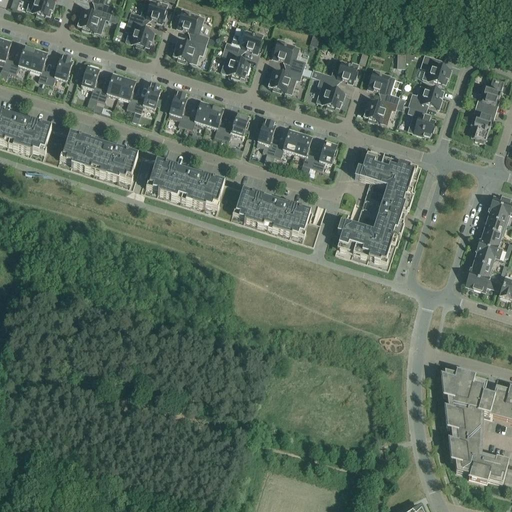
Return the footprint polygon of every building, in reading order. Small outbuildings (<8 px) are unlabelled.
[(27,0),(26,3),(30,4),(28,8),(34,10),(32,15),(36,16),(36,18),(45,21),(45,19),(50,21),(54,5),(41,1),(41,0),(27,0)] [(95,11),(95,12),(111,17),(113,10),(103,7),(105,0),(82,0),(82,1),(100,7),(98,12),(95,11)] [(131,16),(129,22),(145,27),(142,26),(144,21),(161,26),(163,22),(165,23),(168,14),(166,13),(167,9),(146,2),(141,19),(131,16)] [(109,23),(111,17),(95,12),(98,13),(96,19),(83,14),(78,30),(82,31),(81,33),(90,36),(91,34),(101,37),(105,22),(109,23)] [(190,42),(206,47),(208,40),(199,37),(204,21),(183,14),(182,18),(180,18),(177,27),(179,27),(178,31),(195,37),(193,43),(190,42)] [(145,28),(145,27),(129,22),(125,34),(129,35),(127,40),(133,42),(132,47),(136,48),(135,50),(144,53),(145,51),(149,52),(154,37),(140,33),(142,27),(145,28)] [(227,46),(224,53),(240,58),(240,57),(237,56),(239,51),(257,56),(258,52),(260,53),(263,44),(261,43),(262,39),(236,31),(231,47),(227,46)] [(2,73),(9,75),(13,64),(6,61),(11,46),(0,42),(0,67),(3,69),(2,73)] [(202,59),(206,47),(190,42),(193,43),(191,49),(178,45),(173,60),(177,61),(177,63),(185,66),(186,64),(196,67),(199,57),(202,59)] [(286,72),(301,77),(304,70),(294,67),(299,51),(278,44),(277,48),(275,48),(272,57),(274,57),(273,61),(291,67),(289,73),(286,72)] [(30,73),(36,54),(34,54),(35,52),(27,49),(26,51),(24,50),(20,66),(13,64),(9,75),(17,77),(19,70),(30,73)] [(37,54),(36,54),(30,73),(40,77),(38,84),(45,86),(49,75),(42,73),(47,58),(43,56),(44,55),(37,52),(37,54)] [(240,58),(224,53),(222,59),(226,60),(223,70),(228,72),(227,77),(231,78),(230,80),(239,83),(240,81),(244,82),(249,67),(235,63),(237,57),(240,58)] [(442,64),(425,58),(421,70),(426,72),(422,82),(445,89),(450,74),(437,69),(439,64),(442,65),(442,64)] [(56,77),(49,75),(45,86),(53,89),(55,81),(66,85),(72,66),(70,65),(71,63),(63,61),(63,63),(61,62),(56,77)] [(311,80),(320,83),(336,88),(333,87),(334,81),(352,86),(353,82),(355,83),(358,74),(356,74),(358,69),(337,63),(331,79),(313,73),(311,80)] [(90,101),(97,103),(101,92),(94,89),(99,74),(87,70),(86,73),(85,73),(82,80),(84,81),(81,89),(93,93),(90,101)] [(299,84),(301,77),(286,72),(289,73),(287,79),(273,75),(268,90),(273,91),(272,93),(281,96),(281,94),(291,97),(296,83),(299,84)] [(381,102),(397,107),(399,101),(389,98),(395,81),(374,75),(372,79),(370,78),(368,87),(369,88),(368,92),(386,97),(384,103),(381,102)] [(118,101),(124,82),(122,82),(123,80),(115,77),(115,79),(113,78),(108,94),(101,92),(97,103),(105,105),(107,98),(118,101)] [(135,86),(124,82),(118,101),(129,104),(126,112),(134,114),(137,103),(131,101),(135,86)] [(478,103),(476,110),(495,116),(492,115),(496,102),(498,103),(500,98),(500,97),(503,87),(502,86),(503,84),(494,82),(493,83),(489,82),(485,93),(483,98),(482,104),(478,103)] [(336,88),(320,83),(318,90),(321,91),(316,105),(326,108),(326,110),(335,113),(335,111),(339,112),(344,97),(331,93),(332,87),(336,88)] [(144,105),(137,103),(134,114),(141,117),(143,109),(155,113),(161,94),(159,93),(159,91),(151,89),(151,91),(149,90),(144,105)] [(408,109),(410,110),(410,109),(426,114),(423,113),(425,107),(438,112),(443,96),(420,89),(417,99),(412,97),(408,109)] [(178,128),(185,131),(189,119),(182,117),(187,102),(185,101),(186,99),(178,97),(177,99),(175,98),(168,120),(179,124),(178,128)] [(395,114),(397,107),(381,102),(381,103),(384,104),(382,109),(369,105),(364,120),(368,121),(367,123),(376,126),(377,124),(387,127),(391,113),(395,114)] [(206,129),(212,110),(200,106),(196,121),(189,119),(185,131),(193,133),(195,125),(206,129)] [(213,110),(212,110),(206,129),(217,132),(214,140),(221,142),(225,131),(218,129),(223,113),(221,113),(222,111),(214,108),(213,110)] [(426,115),(426,114),(410,109),(410,110),(408,116),(413,118),(408,134),(429,141),(430,137),(432,137),(435,128),(433,128),(434,124),(421,119),(423,114),(426,115)] [(495,116),(476,110),(472,122),(470,128),(474,129),(470,140),(475,141),(474,143),(483,146),(484,144),(485,145),(488,134),(489,134),(490,128),(488,128),(492,115),(495,116)] [(0,151),(313,250),(320,229),(309,225),(312,215),(301,211),(299,210),(299,211),(289,208),(290,205),(280,202),(279,205),(271,203),(271,200),(266,199),(264,198),(263,200),(254,197),(254,196),(252,195),(252,196),(214,184),(215,184),(213,183),(212,184),(203,180),(204,178),(193,174),(192,178),(184,175),(185,173),(177,171),(177,172),(167,169),(168,169),(166,168),(165,169),(128,157),(128,156),(126,155),(126,156),(116,153),(117,150),(107,147),(106,151),(98,148),(99,146),(91,143),(90,145),(81,142),(81,141),(79,141),(42,129),(40,128),(40,129),(30,126),(31,123),(21,120),(20,123),(12,121),(12,118),(4,116),(4,117),(0,116),(0,151)] [(232,133),(225,131),(221,142),(229,145),(231,137),(242,140),(245,132),(247,133),(249,125),(248,124),(248,121),(237,118),(232,133)] [(262,155),(274,159),(277,147),(270,145),(275,130),(273,129),(274,127),(266,125),(265,127),(263,126),(256,149),(264,151),(262,155)] [(293,135),(289,134),(284,149),(277,147),(274,159),(281,161),(283,153),(294,157),(300,138),(299,138),(300,136),(293,134),(293,135)] [(302,138),(300,138),(294,157),(305,160),(302,168),(310,170),(313,159),(307,157),(312,141),(309,141),(310,139),(302,136),(302,138)] [(320,161),(313,159),(310,170),(322,174),(325,167),(331,168),(333,160),(335,161),(338,153),(336,152),(337,149),(325,146),(320,161)] [(370,185),(363,207),(356,230),(340,225),(337,235),(342,236),(335,257),(388,274),(396,249),(397,249),(400,242),(404,229),(402,228),(403,225),(399,224),(402,215),(406,216),(407,213),(408,214),(413,200),(415,193),(414,193),(421,170),(368,153),(362,172),(357,170),(354,181),(370,185)] [(490,210),(490,211),(510,217),(509,217),(511,218),(511,210),(511,207),(511,205),(510,204),(501,201),(501,202),(494,199),(490,210)] [(506,228),(509,217),(510,217),(490,211),(488,215),(489,216),(487,222),(488,223),(488,222),(506,228)] [(488,222),(488,223),(487,225),(486,225),(483,233),(501,239),(500,239),(502,240),(506,228),(488,222)] [(501,239),(483,233),(481,241),(482,242),(481,244),(481,245),(497,250),(500,239),(501,239)] [(502,251),(497,250),(481,245),(481,244),(480,244),(476,255),(494,260),(499,262),(502,251)] [(494,260),(476,255),(478,255),(477,258),(475,258),(473,266),(490,271),(494,260)] [(492,272),(490,271),(473,266),(471,272),(470,272),(468,277),(469,277),(489,283),(492,272)] [(500,286),(489,283),(469,277),(466,288),(473,291),(481,294),(481,293),(484,294),(486,290),(497,293),(500,286)] [(511,297),(511,281),(506,279),(499,299),(500,299),(500,301),(507,303),(508,302),(510,303),(511,302),(511,297)] [(496,461),(495,462),(494,465),(478,461),(480,416),(511,424),(511,389),(509,389),(508,392),(495,389),(494,393),(485,391),(486,386),(473,383),(474,380),(456,375),(455,378),(444,375),(444,380),(441,379),(443,399),(446,400),(448,412),(444,411),(447,432),(450,432),(452,444),(448,443),(451,464),(455,465),(456,475),(469,479),(468,482),(487,487),(487,484),(502,488),(508,464),(496,461)]
